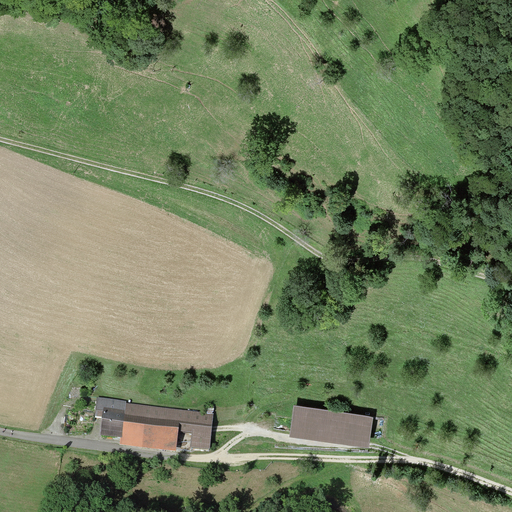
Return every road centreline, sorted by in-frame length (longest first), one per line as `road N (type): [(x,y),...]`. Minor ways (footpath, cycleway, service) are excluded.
road 1 (track): [(0,139),(241,205),(329,260),(435,261),(511,282)]
road 2 (track): [(0,431),(221,458),(410,460),(511,492)]
